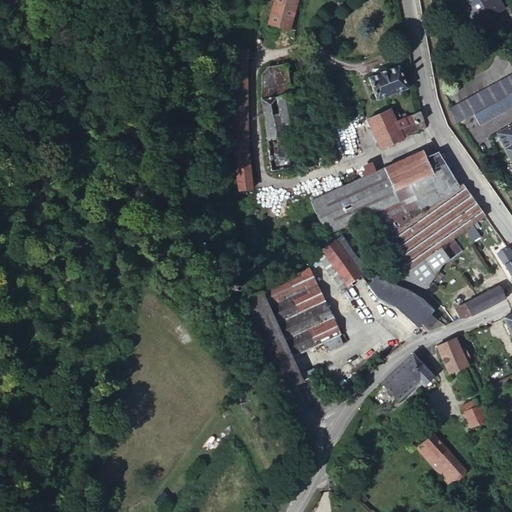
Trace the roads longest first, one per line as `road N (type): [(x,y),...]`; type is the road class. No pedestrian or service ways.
road 1 (residential): [(481,310),(430,331),(371,374),(293,511)]
road 2 (tertiary): [(406,0),(431,117),(511,236)]
